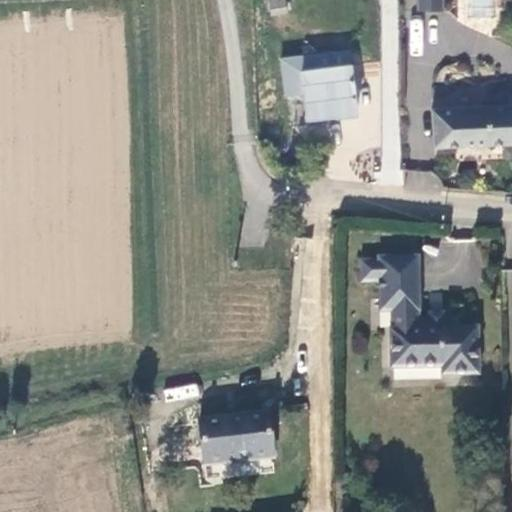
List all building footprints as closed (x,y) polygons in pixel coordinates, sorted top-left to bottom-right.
[(287,0),(268,0),(271,9),(289,4),(287,0)] [(444,9),(443,0),(415,0),(415,9),(444,9)] [(312,68),(350,64),(348,49),(310,54),(312,68)] [(285,95),(302,93),(306,121),(356,114),(350,64),(312,68),(310,54),(280,58),(285,95)] [(434,142),(511,138),(511,103),(509,104),(432,107),(434,142)] [(372,172),(371,158),(354,160),(356,174),(372,172)] [(444,316),(440,316),(440,319),(430,319),(430,316),(416,316),(415,257),(378,258),(378,262),(378,280),(379,295),(390,295),(390,309),(391,365),(442,364),(443,371),(477,370),(477,323),(455,324),(455,316),(444,316)] [(369,280),(378,280),(378,262),(360,263),(360,281),(369,280)] [(379,309),(390,309),(390,295),(379,295),(379,309)] [(168,400),(199,395),(197,384),(166,388),(168,400)] [(269,418),(201,425),(206,471),(274,463),(269,418)]
